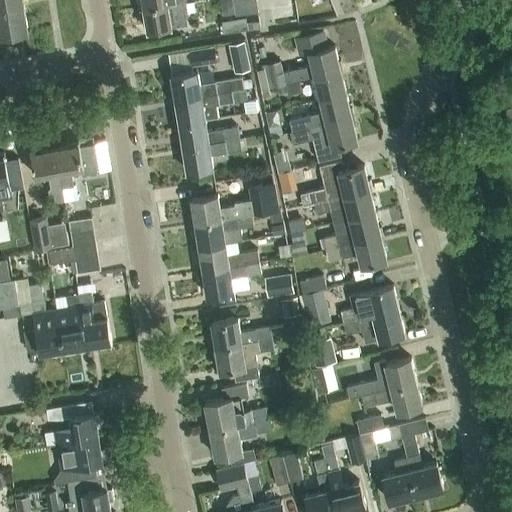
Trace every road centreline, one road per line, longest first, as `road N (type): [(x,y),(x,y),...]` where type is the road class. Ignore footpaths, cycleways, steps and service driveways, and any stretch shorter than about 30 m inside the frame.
road 1 (unclassified): [(490,511),(409,161),(408,136),(457,32),(459,0)]
road 2 (residential): [(184,511),(104,57)]
